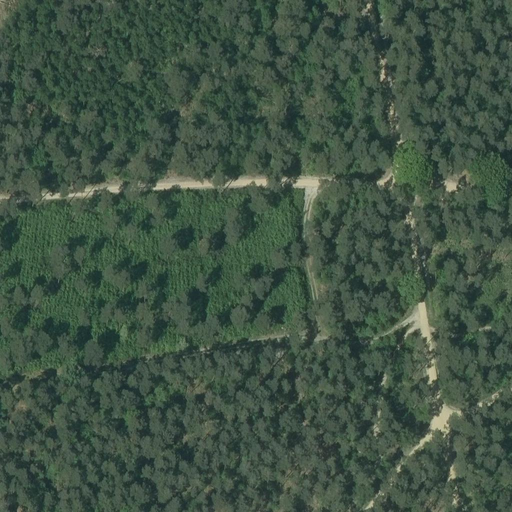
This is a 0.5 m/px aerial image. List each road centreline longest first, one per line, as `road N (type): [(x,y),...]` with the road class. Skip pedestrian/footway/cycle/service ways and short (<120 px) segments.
road 1 (track): [(0,202),(218,184),(404,185)]
road 2 (unknown): [(384,0),(431,329)]
road 3 (track): [(319,340),(0,390)]
road 4 (unknown): [(347,511),(378,461),(381,383),(402,338),(424,326),(460,334),(511,323)]
road 5 (track): [(442,427),(404,185)]
road 6 (track): [(404,185),(374,0)]
road 7 (track): [(319,340),(306,243),(316,184)]
